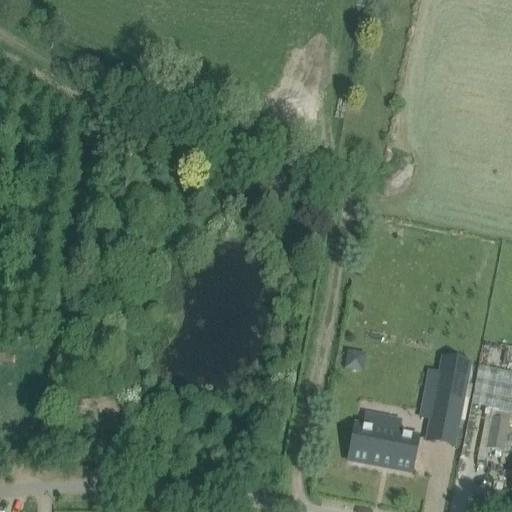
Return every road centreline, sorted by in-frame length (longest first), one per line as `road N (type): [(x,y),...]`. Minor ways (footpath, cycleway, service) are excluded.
road 1 (track): [(290,504),(358,183),(0,27)]
road 2 (unclassified): [(319,511),(151,487),(0,489)]
